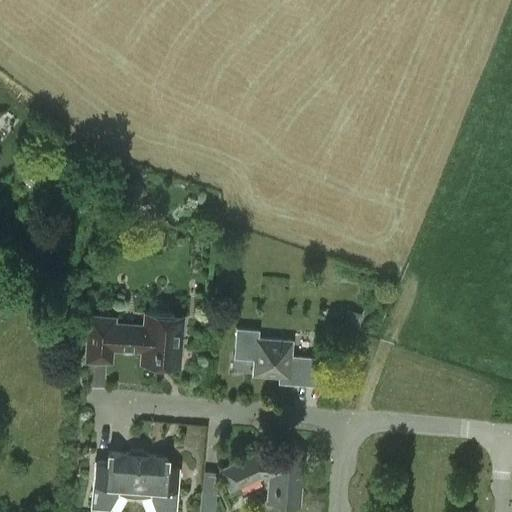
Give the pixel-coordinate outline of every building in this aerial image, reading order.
[(142,349),(141,362),(178,365),(182,315),(145,312),(144,325),(113,322),(113,317),(89,315),(85,357),(110,359),(111,347),(119,348),(120,349),(122,350),(124,351),(126,351),(128,351),(130,351),(132,350),(134,349),(142,349)] [(236,328),(234,356),(253,357),(252,374),(279,375),(279,374),(287,374),(286,382),(310,383),(312,356),(291,355),(291,339),(257,337),(258,329),(236,328)] [(220,469),(220,470),(229,489),(259,475),(269,476),(267,501),(299,504),(300,484),(304,482),(305,472),(302,470),(303,452),(271,449),(270,459),(263,458),(263,453),(255,453),(220,469)] [(94,460),(91,506),(109,507),(118,491),(122,485),(148,487),(150,494),(156,511),(165,511),(174,511),(178,467),(166,466),(167,456),(141,454),(141,456),(133,455),(133,453),(107,451),(106,461),(94,460)] [(213,511),(215,493),(202,492),(200,511),(213,511)]
